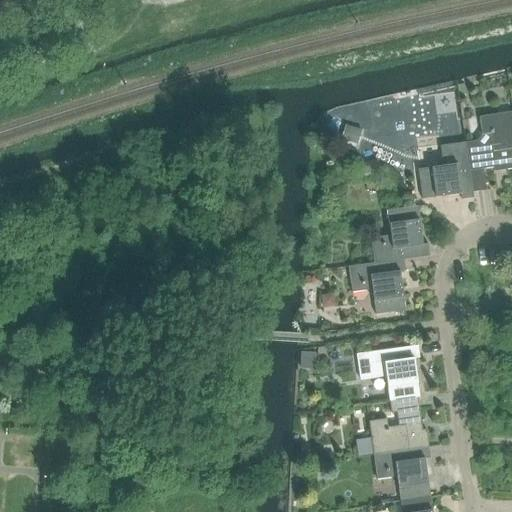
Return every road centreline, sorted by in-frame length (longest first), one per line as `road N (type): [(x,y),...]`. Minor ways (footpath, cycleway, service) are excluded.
road 1 (residential): [(470,511),(449,318)]
road 2 (residential): [(449,318),(449,263),(474,237),(511,232)]
